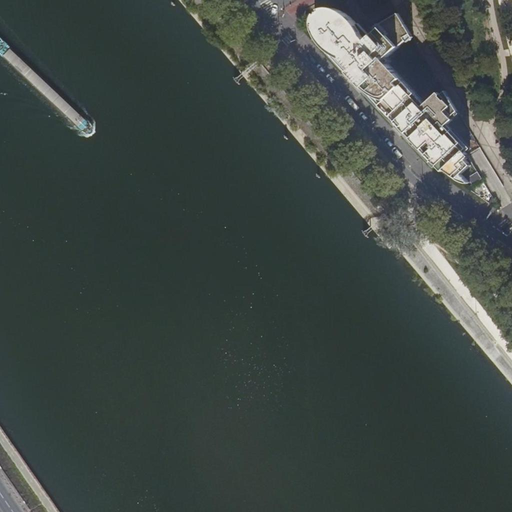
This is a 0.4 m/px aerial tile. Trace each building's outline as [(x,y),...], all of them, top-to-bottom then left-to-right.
[(405,23),(399,13),(376,26),(379,30),(368,40),(364,35),(358,25),(352,18),(344,11),(341,10),(338,13),(332,7),(329,8),(325,8),(322,9),(323,10),(319,14),(318,13),(317,15),(316,19),(315,23),(321,29),(318,32),(320,37),(327,47),(336,57),(343,64),(350,72),(352,71),(365,85),(364,87),(369,91),(377,96),(383,103),(381,105),(395,120),(428,155),(432,160),(438,164),(444,169),(457,178),(462,174),(471,165),(466,160),(469,156),(464,151),(467,148),(446,126),(453,119),(451,117),(458,111),(457,110),(449,96),(445,99),(441,95),(438,92),(426,104),(423,106),(413,96),(416,93),(389,64),(385,60),(389,57),(406,40),(405,38),(411,33),(405,23)] [(340,66),(368,96),(395,125),(399,129),(402,132),(419,150),(425,157),(426,156),(428,155),(395,120),(381,105),(383,103),(377,96),(369,91),(364,87),(365,85),(352,71),(350,72),(343,64),(336,57),(327,47),(320,37),(318,32),(313,37),(316,40),(340,66)] [(408,42),(413,37),(411,33),(405,38),(406,40),(408,42)] [(423,106),(426,104),(416,93),(413,96),(423,106)] [(453,119),(459,113),(458,111),(451,117),(453,119)] [(468,178),(471,184),(481,179),(477,172),(468,178)] [(469,182),(462,174),(457,178),(456,178),(467,183),(469,182)]
